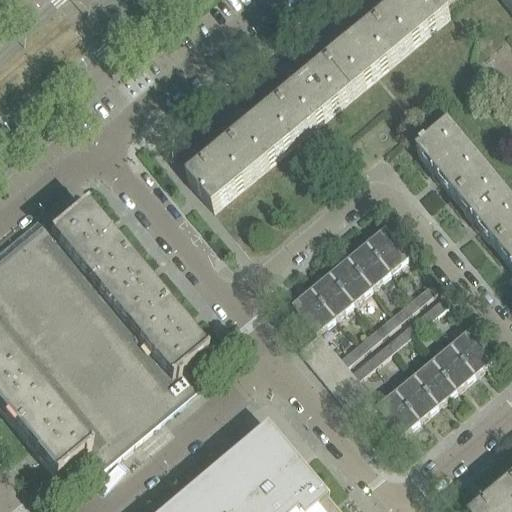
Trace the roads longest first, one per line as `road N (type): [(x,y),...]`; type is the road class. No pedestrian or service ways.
road 1 (residential): [(511,346),(384,198),(361,200),(229,310)]
road 2 (residential): [(94,148),(275,0)]
road 3 (residential): [(274,365),(96,511)]
road 4 (residential): [(229,310),(94,148)]
road 5 (residential): [(395,511),(274,365)]
road 6 (secondary): [(0,128),(129,29)]
road 7 (residential): [(396,511),(511,414)]
road 8 (residential): [(0,228),(94,148)]
